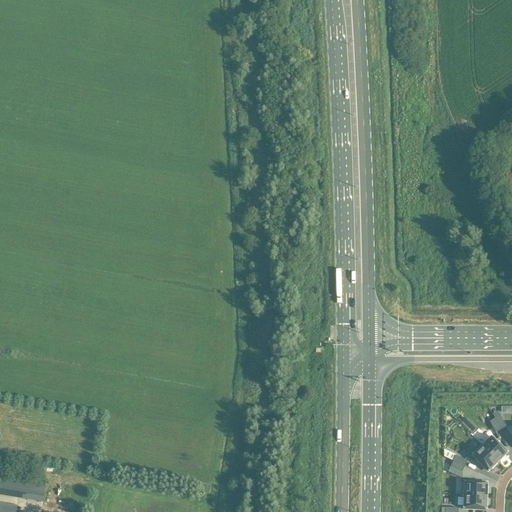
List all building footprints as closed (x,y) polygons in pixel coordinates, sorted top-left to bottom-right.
[(500,416),(495,419),(501,430),(506,427),(500,416)] [(495,419),(489,422),(495,433),(501,430),(495,419)] [(482,446),(498,462),(499,460),(500,461),(505,457),(504,456),(507,453),(508,452),(492,436),(491,437),(482,446)] [(481,444),(471,453),(473,455),(472,456),(487,472),(489,471),(491,469),(492,470),(497,465),(496,464),(498,462),(482,446),(481,444)] [(467,461),(444,450),(444,457),(453,461),(464,467),(467,461)] [(453,461),(450,467),(462,472),(464,467),(453,461)] [(0,478),(0,494),(43,502),(46,486),(0,478)] [(90,499),(90,496),(90,493),(89,490),(88,488),(86,485),(84,483),(81,482),(79,481),(76,481),(73,481),(70,481),(67,482),(65,484),(63,487),(61,489),(60,492),(60,495),(60,498),(60,501),(62,504),(64,506),(66,508),(69,510),(72,511),(74,511),(77,511),(80,510),(83,509),(85,507),(87,504),(89,501),(90,499)] [(462,483),(461,496),(464,496),(486,497),(486,494),(487,494),(488,487),(486,487),(487,484),(487,483),(464,482),(464,483),(462,483)] [(463,508),(463,510),(485,511),(485,509),(486,506),(487,506),(487,499),(486,499),(486,497),(464,496),(463,508)] [(0,511),(15,511),(16,506),(0,503),(0,511)]
